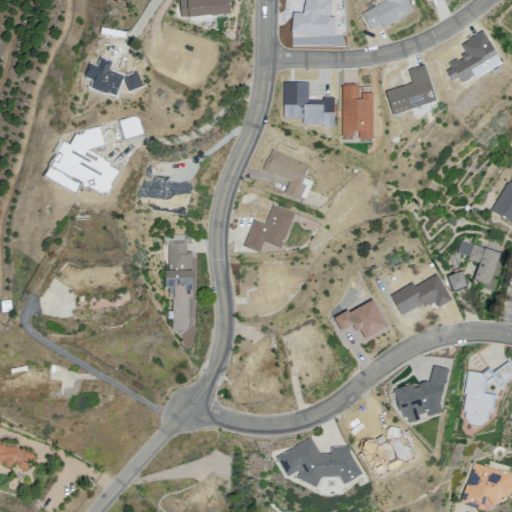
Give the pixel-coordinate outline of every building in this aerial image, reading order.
[(187,0),(179,1),(181,18),(230,14),(229,0),(187,0)] [(362,14),(371,30),(381,24),(383,29),(413,12),(406,0),(375,0),(378,5),(362,14)] [(272,149),(263,170),(289,182),(284,193),(299,200),(301,197),(305,199),(313,182),(304,178),(309,166),(272,149)] [(260,254),(264,243),(280,249),(295,214),(273,205),(265,225),(254,220),(243,247),(260,254)] [(165,271),(168,271),(168,243),(162,243),(162,235),(191,235),(191,243),(186,243),(186,252),(192,252),(192,299),(189,299),(189,330),(182,338),(172,329),(172,320),(167,320),(167,312),(172,312),(172,299),(168,299),(168,287),(165,287),(165,271)] [(473,245),(468,260),(479,264),(473,281),(489,287),(500,254),(473,245)] [(448,277),(454,291),(467,286),(461,271),(448,277)] [(486,385),(494,380),(499,388),(511,379),(511,366),(509,362),(493,373),(489,368),(481,373),(467,371),(463,393),(466,394),(463,411),(465,412),(464,418),(469,424),(468,429),(480,430),(480,426),(489,420),(490,414),(493,411),(495,395),(485,393),(486,385)] [(21,448),(34,455),(25,471),(14,465),(12,467),(7,468),(3,464),(0,464),(0,443),(5,444),(5,447),(17,447),(21,448)] [(480,511),(460,504),(474,463),(499,471),(499,470),(511,474),(511,493),(501,499),(502,502),(480,511)]
